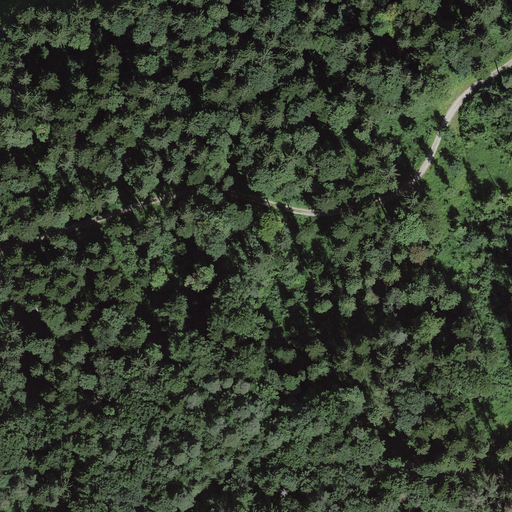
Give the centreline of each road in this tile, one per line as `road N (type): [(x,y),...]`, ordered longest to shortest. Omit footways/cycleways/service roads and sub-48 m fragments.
road 1 (track): [(0,253),(181,193),(329,215),(393,195),(427,164),(457,109),(511,62)]
road 2 (track): [(192,511),(223,480),(397,447),(511,463)]
road 3 (track): [(0,31),(116,0)]
